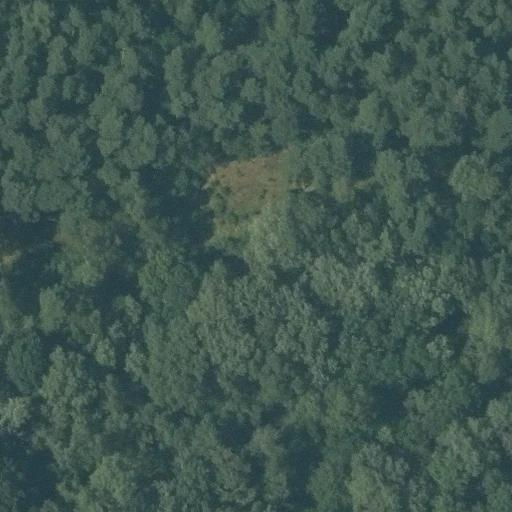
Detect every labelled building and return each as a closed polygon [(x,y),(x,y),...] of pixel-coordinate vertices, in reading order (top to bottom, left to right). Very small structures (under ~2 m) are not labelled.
[(441,199),(415,210),(438,273),(474,286),(510,270),(511,266),(511,213),(498,177),(468,188),(474,205),(464,209),(458,193),(451,195),(457,211),(447,215),(441,199)] [(284,264),(258,275),(281,338),(317,351),(353,335),(366,307),(341,242),(311,253),(317,270),(307,274),(301,258),(294,260),(300,276),(290,280),(284,264)] [(128,328),(102,338),(125,402),(161,414),(197,399),(210,370),(184,305),(155,316),(160,334),(150,338),(145,321),(138,324),(143,340),(133,344),(128,328)] [(456,382),(430,393),(452,457),(475,462),(511,448),(511,369),(509,361),(482,371),(488,389),(478,392),(473,376),(465,379),(471,394),(461,398),(456,382)] [(0,473),(6,476),(42,460),(55,431),(29,367),(0,377),(0,379),(5,395),(0,397),(0,473)] [(299,443),(273,454),(293,511),(347,511),(364,506),(377,487),(352,422),(326,432),(331,449),(321,453),(316,437),(309,439),(314,455),(305,459),(299,443)] [(143,511),(142,508),(131,511),(205,511),(195,487),(169,496),(173,511),(162,511),(159,501),(152,504),(154,511),(143,511)]
